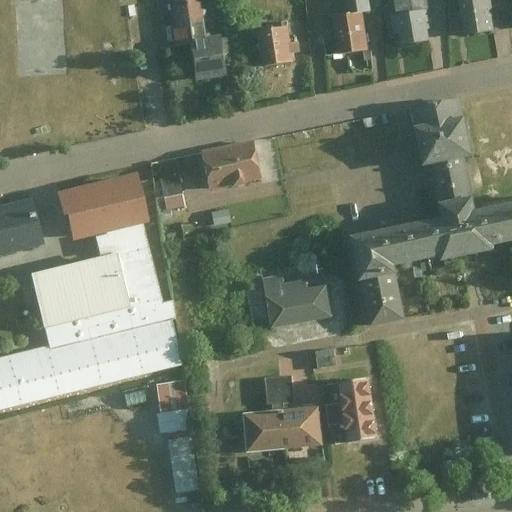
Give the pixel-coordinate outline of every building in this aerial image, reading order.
[(207,17),(204,0),(166,0),(173,42),(190,40),(187,20),(207,17)] [(377,8),(376,0),(349,0),(351,11),(371,9),(377,8)] [(397,42),(432,36),(430,23),(438,21),(434,0),(397,0),(399,13),(393,14),(397,42)] [(496,28),(493,0),(463,0),(465,9),(467,26),(468,32),(496,28)] [(374,47),(371,9),(351,11),(336,12),(340,50),(374,47)] [(456,27),(467,26),(465,9),(454,10),(456,27)] [(292,42),(291,28),(261,32),(265,65),(306,60),(303,41),(292,42)] [(231,74),(226,32),(191,36),(197,79),(231,74)] [(511,200),(485,206),(465,99),(419,108),(429,164),(439,162),(448,213),(358,229),(373,313),(405,307),(398,265),(471,252),(511,244),(511,200)] [(267,177),(259,140),(204,151),(211,188),(267,177)] [(160,209),(187,206),(182,173),(172,174),(170,159),(154,161),(160,209)] [(0,410),(184,363),(173,296),(163,300),(145,226),(152,223),(138,172),(63,192),(69,221),(74,239),(99,234),(102,252),(33,272),(50,341),(0,353),(0,410)] [(0,256),(44,244),(32,194),(0,201),(0,256)] [(287,271),(262,275),(271,330),(336,319),(331,284),(309,288),(307,277),(288,280),(287,271)] [(272,414),(249,417),(253,450),(330,440),(326,407),(301,411),(296,373),(267,377),(272,414)] [(384,437),(376,376),(339,381),(347,442),(384,437)] [(186,378),(159,382),(163,408),(158,409),(162,436),(167,435),(176,494),(202,490),(186,378)]
